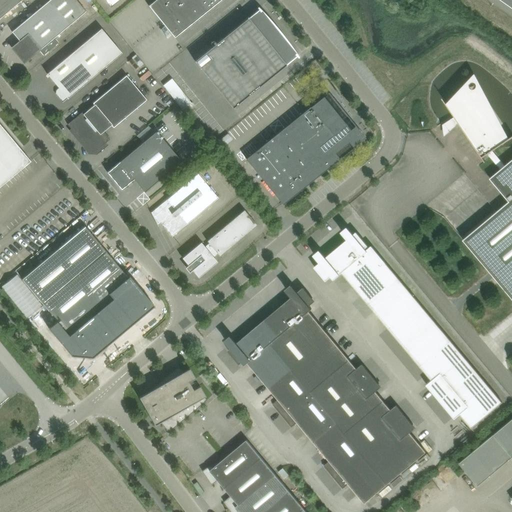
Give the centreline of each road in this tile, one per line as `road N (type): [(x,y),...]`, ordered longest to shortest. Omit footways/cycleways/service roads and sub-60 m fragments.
road 1 (unclassified): [(194,316),(386,155),(393,140),(390,113),(297,0)]
road 2 (unknown): [(392,133),(423,149),(427,166),(390,204),(391,220),(422,272),(511,377)]
road 3 (unclassified): [(194,316),(0,83)]
road 4 (unknown): [(336,47),(227,143),(293,229)]
road 5 (unknown): [(74,173),(154,112),(129,70)]
road 6 (unclassified): [(191,511),(102,394)]
road 7 (unknown): [(145,258),(222,196),(214,165)]
road 8 (unclassified): [(102,394),(194,316)]
